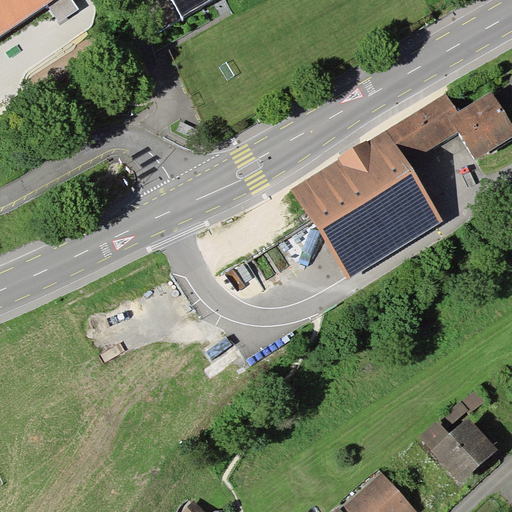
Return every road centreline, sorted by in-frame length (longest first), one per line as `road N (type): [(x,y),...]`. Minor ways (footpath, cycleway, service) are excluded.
road 1 (primary): [(511,20),(206,191)]
road 2 (residential): [(0,199),(117,139),(142,143),(206,191)]
road 3 (primary): [(206,191),(0,290)]
